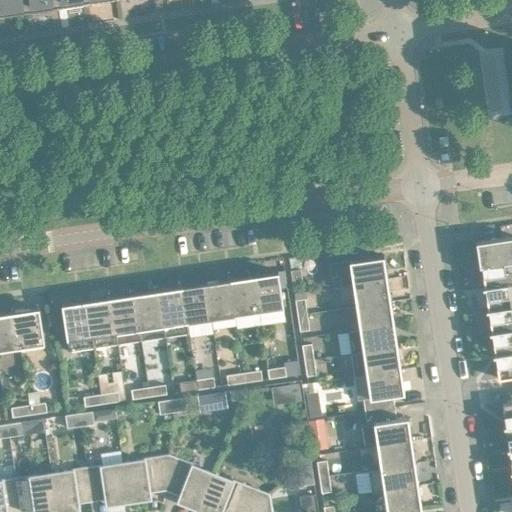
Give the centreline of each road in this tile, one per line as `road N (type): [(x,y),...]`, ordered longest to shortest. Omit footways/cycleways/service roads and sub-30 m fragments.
road 1 (tertiary): [(0,248),(417,187)]
road 2 (residential): [(0,82),(390,26)]
road 3 (tertiary): [(468,511),(417,187)]
road 4 (residential): [(417,187),(390,26)]
road 5 (residential): [(390,26),(511,8)]
